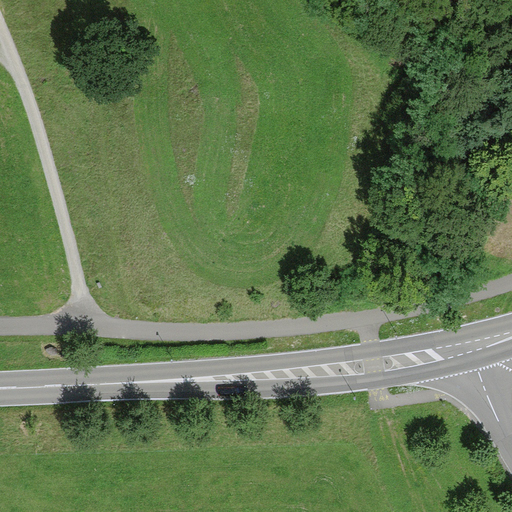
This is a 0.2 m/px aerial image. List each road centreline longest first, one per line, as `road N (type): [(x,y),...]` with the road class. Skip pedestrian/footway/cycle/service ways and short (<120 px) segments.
road 1 (track): [(0,328),(308,327),(364,321),(511,280)]
road 2 (secondary): [(468,347),(321,370),(0,386)]
road 3 (track): [(77,325),(82,288),(53,168),(0,32)]
